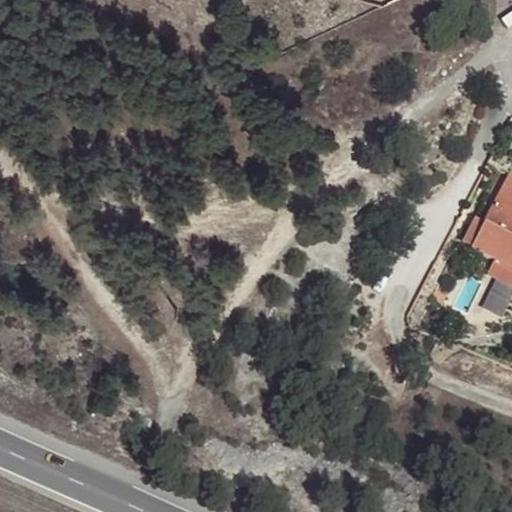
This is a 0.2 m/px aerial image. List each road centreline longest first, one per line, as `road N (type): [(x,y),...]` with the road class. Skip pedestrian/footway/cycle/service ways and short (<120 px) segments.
road 1 (track): [(0,162),(79,199),(165,217),(251,209),(315,185),(503,45)]
road 2 (track): [(315,185),(197,358),(123,511)]
road 3 (track): [(18,171),(138,341),(171,403)]
road 4 (motorway): [(147,511),(0,445)]
